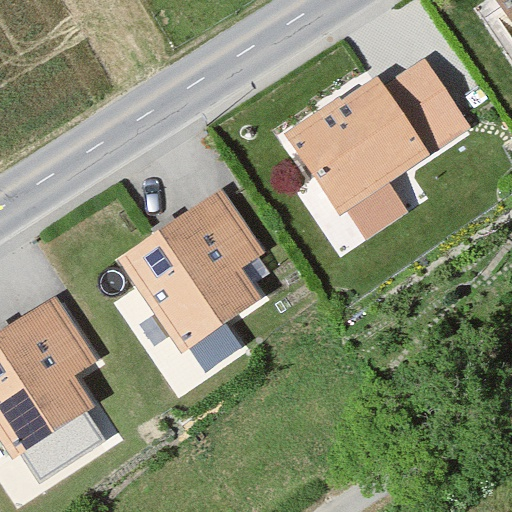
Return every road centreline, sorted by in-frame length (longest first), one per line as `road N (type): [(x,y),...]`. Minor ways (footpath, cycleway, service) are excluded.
road 1 (tertiary): [(0,208),(326,0)]
road 2 (residential): [(339,511),(511,396)]
